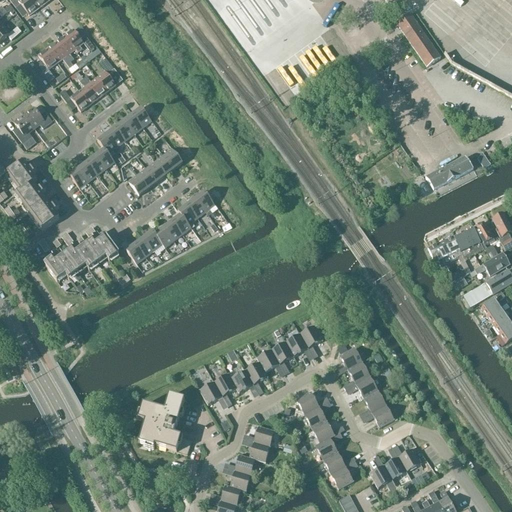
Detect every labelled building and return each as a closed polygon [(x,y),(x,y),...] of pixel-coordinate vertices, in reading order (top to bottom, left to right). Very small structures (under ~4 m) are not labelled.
[(23,0),(19,4),(15,0),(8,0),(16,10),(20,6),(29,17),(38,11),(29,0),(23,0)] [(29,0),(38,11),(47,4),(43,0),(29,0)] [(440,59),(410,15),(396,25),(427,69),(440,59)] [(10,35),(3,27),(0,29),(0,44),(8,38),(12,42),(21,34),(17,29),(10,35)] [(87,39),(82,43),(73,31),(64,38),(75,52),(77,55),(82,51),(80,48),(84,45),(89,53),(94,49),(87,39)] [(64,38),(56,45),(71,64),(74,62),(70,56),(75,52),(64,38)] [(57,65),(63,61),(70,70),(73,68),(71,64),(56,45),(47,51),(57,65)] [(42,73),(50,83),(55,79),(49,72),(57,65),(47,51),(38,58),(47,69),(42,73)] [(85,66),(89,64),(84,57),(80,60),(85,66)] [(99,66),(105,74),(96,80),(107,94),(116,87),(107,76),(112,72),(104,62),(99,66)] [(89,107),(98,101),(83,81),(78,74),(74,77),(84,90),(81,92),(79,93),(82,98),(89,107)] [(63,75),(56,81),(59,85),(66,79),(63,75)] [(96,80),(91,84),(87,78),(83,81),(98,101),(107,94),(96,80)] [(81,114),(89,107),(79,93),(70,100),(64,92),(59,96),(67,106),(72,103),(81,114)] [(40,118),(34,109),(24,117),(34,131),(40,127),(43,131),(52,124),(45,114),(40,118)] [(141,110),(132,116),(143,131),(151,124),(141,110)] [(123,123),(134,137),(143,131),(132,116),(123,123)] [(17,129),(12,133),(23,146),(32,139),(29,135),(34,131),(24,117),(14,124),(17,129)] [(123,123),(115,129),(125,144),(134,137),(123,123)] [(106,136),(117,150),(125,144),(115,129),(106,136)] [(97,143),(103,151),(108,157),(117,150),(106,136),(97,143)] [(103,151),(95,158),(105,172),(115,165),(108,157),(103,151)] [(182,165),(172,151),(163,158),(174,172),(182,165)] [(477,160),(484,171),(491,166),(484,156),(477,160)] [(86,164),(97,178),(105,172),(95,158),(86,164)] [(165,178),(174,172),(163,158),(154,164),(165,178)] [(425,181),(433,192),(447,185),(447,187),(461,180),(460,178),(473,171),(465,160),(425,181)] [(86,164),(78,171),(89,185),(97,178),(86,164)] [(146,171),(156,185),(165,178),(154,164),(146,171)] [(6,177),(19,195),(20,195),(33,186),(37,183),(34,178),(32,179),(25,171),(27,169),(23,165),(6,177)] [(37,172),(33,168),(29,171),(32,176),(37,172)] [(78,171),(69,177),(80,191),(89,185),(78,171)] [(148,191),(156,185),(146,171),(137,177),(148,191)] [(137,177),(128,184),(139,198),(148,191),(137,177)] [(33,186),(20,195),(19,195),(16,198),(29,215),(46,203),(43,199),(41,200),(35,192),(37,190),(33,186)] [(38,191),(41,196),(46,193),(42,188),(38,191)] [(195,200),(206,215),(215,208),(204,194),(195,200)] [(195,200),(186,207),(197,221),(206,215),(195,200)] [(42,233),(59,220),(56,216),(54,217),(48,209),(49,207),(46,203),(29,215),(42,233)] [(54,214),(59,210),(55,205),(50,209),(54,214)] [(186,207),(178,213),(180,217),(188,228),(189,227),(197,221),(186,207)] [(511,233),(511,230),(504,215),(502,216),(500,215),(498,217),(498,219),(493,221),(496,226),(494,227),(501,240),(499,241),(505,253),(511,249),(511,241),(511,240),(509,241),(506,236),(511,233)] [(180,217),(172,223),(182,237),(191,231),(189,227),(188,228),(180,217)] [(163,230),(174,244),(182,237),(172,223),(163,230)] [(494,243),(484,224),(474,229),(482,245),(481,245),(490,262),(499,257),(493,247),(487,250),(486,247),(494,243)] [(481,245),(482,245),(474,229),(463,234),(471,250),(472,253),(476,251),(475,248),(481,245)] [(163,230),(155,236),(163,247),(162,247),(165,250),(174,244),(163,230)] [(163,247),(155,236),(152,233),(143,239),(154,254),(162,247),(163,247)] [(463,234),(453,239),(461,255),(471,250),(463,234)] [(86,249),(98,266),(106,260),(109,264),(119,257),(106,239),(102,243),(97,237),(93,240),(94,242),(86,249)] [(143,239),(135,246),(145,260),(154,254),(143,239)] [(453,239),(445,243),(454,262),(458,260),(458,259),(462,257),(461,255),(453,239)] [(445,243),(436,247),(446,268),(447,268),(446,266),(454,262),(445,243)] [(86,269),(89,273),(98,266),(86,249),(81,252),(77,246),(73,249),(74,251),(65,258),(78,275),(86,269)] [(135,246),(126,252),(136,267),(145,260),(135,246)] [(436,247),(428,251),(434,264),(439,262),(440,265),(439,265),(442,271),(446,268),(436,247)] [(45,267),(57,284),(66,278),(69,282),(78,275),(65,258),(61,261),(57,255),(52,258),(54,260),(45,267)] [(509,267),(502,256),(489,264),(489,263),(475,272),(477,276),(486,271),(490,278),(509,267)] [(468,269),(452,277),(455,283),(463,279),(463,280),(471,275),(468,269)] [(511,284),(511,279),(507,272),(464,298),(470,310),(493,296),(511,284)] [(448,286),(455,283),(452,277),(450,274),(443,277),(448,286)] [(122,280),(122,279),(118,282),(121,287),(125,284),(126,284),(122,280)] [(500,310),(494,301),(481,310),(487,319),(500,310)] [(487,319),(493,328),(507,319),(500,310),(487,319)] [(500,337),(511,328),(511,326),(507,319),(493,328),(500,337)] [(308,351),(322,343),(314,328),(299,336),(308,351)] [(511,328),(500,337),(506,346),(511,341),(511,328)] [(299,336),(285,344),(293,359),(308,351),(299,336)] [(285,344),(271,353),(279,367),(293,359),(285,344)] [(363,365),(354,350),(339,359),(347,373),(363,365)] [(271,353),(256,361),(265,375),(279,367),(271,353)] [(259,366),(244,374),(253,388),(267,380),(264,376),(265,375),(256,361),(259,366)] [(347,373),(354,385),(355,388),(371,379),(363,365),(347,373)] [(228,376),(239,396),(253,388),(244,374),(231,381),(228,376)] [(228,376),(214,384),(222,399),(236,392),(238,396),(239,396),(228,376)] [(355,388),(363,402),(378,393),(371,379),(355,388)] [(222,399),(214,384),(199,393),(208,408),(222,399)] [(371,416),(386,408),(378,393),(363,402),(371,416)] [(311,394),(296,402),(304,417),(319,409),(311,394)] [(139,446),(187,458),(191,443),(180,440),(180,439),(173,437),(176,425),(178,425),(183,401),(168,398),(165,413),(142,407),(138,423),(144,424),(139,446)] [(371,416),(379,431),(395,422),(386,408),(371,416)] [(304,417),(307,424),(312,432),(327,424),(319,409),(304,417)] [(221,426),(225,433),(231,430),(227,422),(221,426)] [(330,440),(330,441),(334,438),(327,424),(312,432),(319,446),(330,440)] [(253,445),(270,450),(275,434),(258,429),(253,445)] [(319,446),(314,449),(322,463),(338,455),(330,441),(330,440),(319,446)] [(255,463),(265,466),(270,450),(253,445),(249,461),(248,461),(255,463)] [(285,447),(283,453),(292,456),(294,449),(285,447)] [(378,491),(421,467),(412,451),(369,476),(378,491)] [(338,455),(322,463),(330,478),(345,469),(338,455)] [(234,474),(250,479),(255,463),(248,461),(249,461),(239,458),(234,474)] [(345,469),(330,478),(338,493),(353,484),(345,469)] [(250,479),(234,474),(229,489),(241,493),(246,494),(250,479)] [(427,474),(412,483),(415,488),(430,480),(427,474)] [(274,477),(272,484),(280,486),(281,479),(274,477)] [(220,504),(237,509),(241,493),(229,489),(225,488),(220,504)] [(435,508),(431,510),(429,510),(430,511),(441,511),(438,506),(440,505),(433,493),(428,496),(435,508)] [(453,511),(448,501),(449,500),(445,493),(440,496),(444,503),(440,505),(438,506),(441,511),(453,511)] [(352,502),(349,497),(338,503),(341,508),(352,502)] [(346,511),(355,507),(352,502),(341,508),(343,511),(346,511)] [(413,511),(420,511),(415,503),(410,506),(413,511)] [(430,511),(429,510),(431,510),(427,503),(422,505),(425,511),(430,511)]
